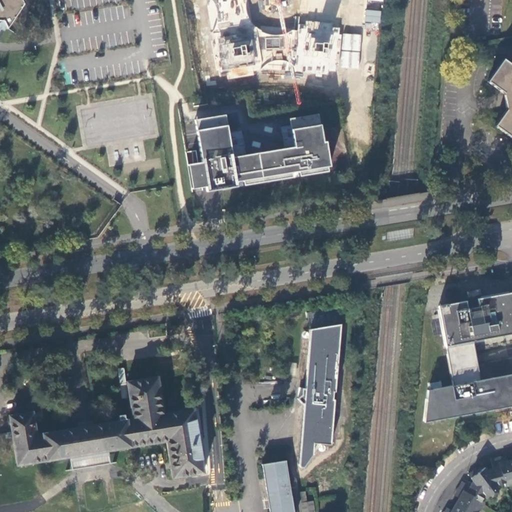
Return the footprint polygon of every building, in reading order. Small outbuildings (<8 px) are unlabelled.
[(7,32),(8,35),(24,4),(22,0),(0,0),(0,26),(5,28),(7,32)] [(336,71),(340,27),(300,24),(299,30),(293,30),(288,33),(281,35),(272,34),(263,31),(256,27),(251,22),(249,17),(246,9),(246,4),(247,0),(207,0),(220,77),(261,70),(298,68),(336,71)] [(366,9),(365,21),(380,23),(381,10),(366,9)] [(494,126),(511,138),(511,66),(501,59),(485,80),(502,91),(505,108),(494,126)] [(202,163),(188,165),(192,190),(206,187),(207,192),(238,187),(237,182),(243,181),(244,186),(293,177),(292,172),(299,171),(300,176),(328,171),(328,166),(330,165),(326,141),(323,141),(318,113),(289,118),(294,146),(232,157),(225,115),(195,120),(202,163)] [(345,194),(329,196),(330,206),(346,204),(345,194)] [(511,333),(511,291),(478,298),(479,306),(468,308),(467,300),(439,305),(454,385),(429,390),(425,422),(511,406),(511,374),(481,380),(477,357),(474,341),(511,333)] [(343,323),(311,329),(306,388),(313,389),(312,396),(304,401),(299,463),(299,464),(300,465),(301,465),(301,466),(302,466),(303,466),(304,466),(304,465),(322,442),(332,443),(336,399),(334,399),(337,391),(343,323)] [(166,442),(172,478),(203,474),(193,409),(164,413),(158,377),(126,382),(132,418),(84,426),(36,434),(33,411),(8,415),(17,465),(70,457),(71,461),(109,455),(108,451),(166,442)] [(511,459),(503,462),(502,456),(491,459),(493,469),(488,470),(482,463),(468,474),(476,484),(473,487),(462,481),(456,491),(461,494),(450,511),(445,511),(444,511),(443,511),(477,511),(484,502),(481,501),(484,495),(486,498),(490,495),(492,497),(498,492),(497,490),(500,487),(499,484),(504,483),(505,486),(511,483),(511,459)] [(268,505),(269,511),(294,511),(285,460),(261,465),(268,505)] [(300,501),(301,511),(314,511),(315,511),(313,499),(300,501)]
